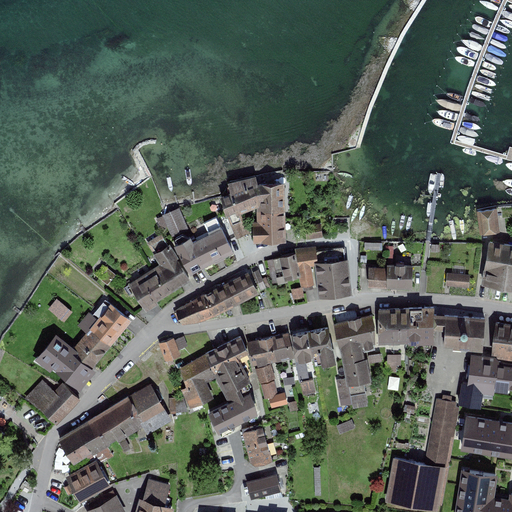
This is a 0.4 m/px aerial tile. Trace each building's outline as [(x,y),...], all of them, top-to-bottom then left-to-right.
[(231,184),(233,193),(223,197),(227,212),(237,237),(246,234),(237,209),(255,201),(257,185),(255,178),(231,184)] [(255,239),(270,239),(270,224),(272,216),(284,215),(283,184),(257,185),(255,201),(258,200),(259,221),(254,221),(255,239)] [(499,231),(497,209),(479,210),(481,233),(499,231)] [(187,229),(179,210),(164,216),(172,235),(187,229)] [(270,224),(270,239),(285,239),(284,215),(272,216),(270,224)] [(204,264),(233,250),(217,217),(205,223),(210,234),(193,243),(204,264)] [(308,237),(322,235),(321,224),(307,226),(308,237)] [(191,271),(204,264),(193,243),(190,237),(186,240),(183,234),(176,238),(178,243),(175,244),(183,259),(191,271)] [(173,274),(183,267),(164,238),(152,245),(158,254),(155,255),(162,266),(167,264),(173,274)] [(484,282),(511,286),(511,244),(490,241),(484,282)] [(347,259),(345,247),(297,253),(301,275),(302,284),(304,284),(305,289),(313,287),(312,283),(313,282),(310,265),(317,263),(347,259)] [(301,275),(297,253),(274,258),(277,271),(270,273),(274,283),(286,280),(286,278),(301,275)] [(321,294),(351,291),(347,259),(317,263),(321,294)] [(145,306),(190,279),(183,267),(173,274),(167,264),(162,266),(133,286),(145,306)] [(388,285),(412,285),(413,266),(389,265),(389,270),(388,285)] [(370,285),(388,285),(389,270),(371,269),(370,285)] [(448,272),(447,284),(468,286),(469,274),(448,272)] [(248,274),(227,284),(236,303),(257,292),(248,274)] [(227,284),(205,295),(215,314),(236,303),(227,284)] [(205,295),(177,310),(183,322),(189,319),(198,320),(206,318),(215,314),(205,295)] [(50,308),(67,321),(75,310),(59,297),(50,308)] [(109,344),(130,319),(107,301),(95,315),(99,320),(91,329),(109,344)] [(434,307),(409,308),(409,339),(419,339),(419,342),(433,342),(433,328),(440,328),(440,315),(434,314),(434,307)] [(409,308),(379,309),(379,340),(409,339),(409,308)] [(78,384),(109,344),(91,329),(99,320),(95,315),(91,313),(80,326),(88,332),(72,350),(55,337),(42,354),(78,384)] [(376,327),(372,315),(335,324),(341,350),(343,350),(348,377),(349,383),(351,393),(365,391),(363,380),(369,379),(365,351),(375,349),(376,327)] [(445,345),(483,347),(485,318),(440,315),(440,328),(446,329),(445,345)] [(511,324),(497,322),(493,352),(498,352),(498,356),(511,357),(511,324)] [(328,328),(309,331),(314,354),(316,364),(335,360),(328,328)] [(309,331),(293,335),(297,358),(314,354),(309,331)] [(289,333),(279,334),(282,345),(274,347),(277,359),(294,355),(289,333)] [(279,334),(261,338),(267,362),(277,359),(274,347),(282,345),(279,334)] [(246,353),(248,351),(241,336),(206,354),(216,373),(231,403),(242,397),(236,387),(249,380),(240,361),(248,358),(246,353)] [(179,354),(173,338),(160,343),(169,365),(173,363),(171,358),(179,354)] [(261,338),(248,341),(253,362),(257,361),(259,364),(267,362),(261,338)] [(380,353),(370,354),(371,362),(381,361),(380,353)] [(203,380),(216,373),(206,354),(182,368),(188,388),(203,380)] [(397,354),(388,354),(388,364),(397,364),(397,354)] [(470,382),(464,382),(460,402),(480,406),(483,391),(494,392),(495,384),(511,385),(511,366),(507,366),(508,363),(497,361),(498,360),(473,357),(470,382)] [(270,364),(257,368),(261,381),(275,377),(270,364)] [(299,367),(305,397),(316,395),(313,378),(308,379),(306,366),(299,367)] [(390,388),(400,390),(402,377),(392,376),(390,388)] [(341,395),(351,393),(349,383),(348,377),(338,379),(341,395)] [(192,406),(211,397),(203,380),(188,388),(190,392),(186,395),(192,406)] [(274,380),(263,383),(266,397),(277,395),(274,380)] [(56,424),(80,399),(65,385),(55,394),(43,382),(28,398),(41,409),(56,424)] [(154,389),(132,403),(142,420),(146,427),(165,416),(160,409),(164,406),(154,389)] [(231,403),(211,412),(220,431),(257,412),(254,401),(250,393),(242,397),(231,403)] [(176,414),(190,408),(184,394),(170,399),(176,414)] [(128,397),(94,417),(108,441),(116,436),(117,438),(133,428),(132,426),(142,420),(132,403),(128,397)] [(428,458),(449,462),(459,409),(455,406),(456,401),(439,398),(428,458)] [(511,423),(467,416),(462,446),(511,453),(511,423)] [(106,442),(108,441),(94,417),(60,438),(75,461),(91,451),(98,463),(113,454),(106,442)] [(271,460),(262,424),(244,429),(251,462),(256,465),(271,460)] [(393,458),(387,502),(441,509),(447,466),(393,458)] [(97,464),(71,479),(82,498),(108,483),(97,464)] [(463,469),(457,511),(511,511),(511,493),(510,499),(492,496),(495,473),(463,469)] [(276,474),(248,482),(252,497),(280,489),(276,474)] [(144,500),(142,500),(138,511),(168,511),(170,507),(163,505),(170,485),(149,480),(144,500)] [(95,510),(91,511),(118,511),(123,509),(113,491),(91,503),(95,510)]
